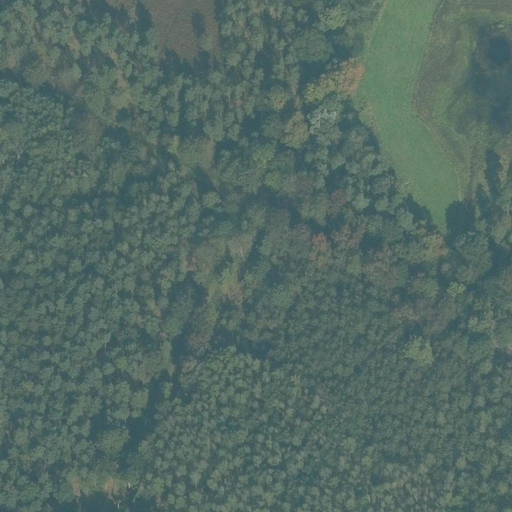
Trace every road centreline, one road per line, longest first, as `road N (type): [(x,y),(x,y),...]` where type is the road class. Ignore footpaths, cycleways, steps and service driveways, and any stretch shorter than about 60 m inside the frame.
road 1 (track): [(353,0),(102,511)]
road 2 (track): [(511,324),(0,85)]
